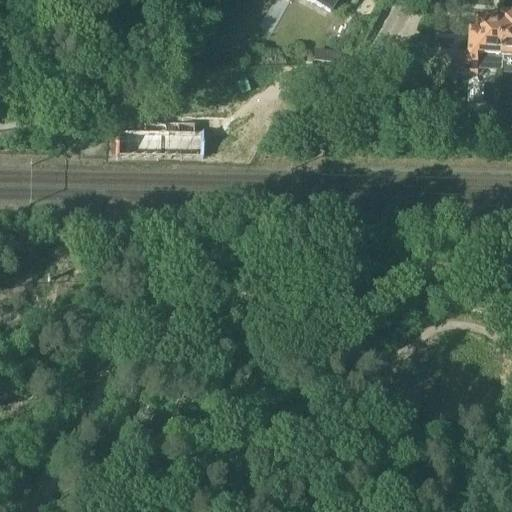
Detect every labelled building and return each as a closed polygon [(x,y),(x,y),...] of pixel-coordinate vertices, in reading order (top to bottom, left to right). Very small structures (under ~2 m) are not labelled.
[(307,0),(331,13),(337,0),(307,0)] [(503,74),(511,74),(511,14),(504,14),(504,21),(507,21),(504,56),(504,58),(503,71),(503,74)] [(504,58),(504,56),(507,21),(504,21),(480,20),(480,30),(473,30),(472,53),(458,53),(457,73),(479,74),(480,70),(503,71),(504,58)] [(314,62),(325,63),(326,52),(315,51),(314,62)] [(391,106),(419,107),(420,88),(400,87),(391,106)] [(208,141),(208,135),(203,135),(194,134),(194,124),(140,123),(140,129),(136,129),(136,132),(117,132),(116,157),(203,159),(203,141),(208,141)]
